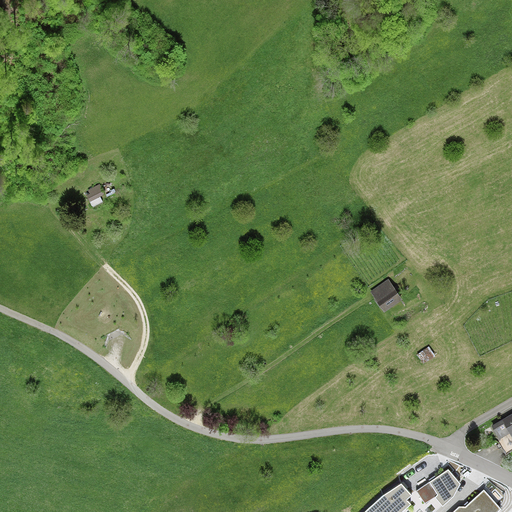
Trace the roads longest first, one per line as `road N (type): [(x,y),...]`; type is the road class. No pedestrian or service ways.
road 1 (track): [(190,424),(363,301)]
road 2 (track): [(126,382),(145,335),(143,309),(107,259)]
